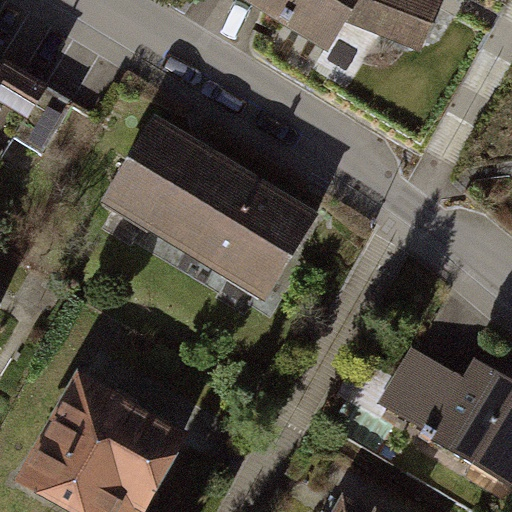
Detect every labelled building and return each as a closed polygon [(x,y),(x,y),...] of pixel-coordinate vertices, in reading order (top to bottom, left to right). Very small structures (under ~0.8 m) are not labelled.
[(357,0),(225,0),(327,55),(357,0)] [(429,49),(449,0),(394,0),(382,29),(429,49)] [(58,91),(0,55),(0,172),(5,176),(58,91)] [(317,229),(149,138),(101,226),(269,317),(317,229)] [(511,386),(439,343),(394,419),(511,489),(511,386)] [(168,511),(195,468),(78,398),(23,489),(60,511),(168,511)] [(369,511),(352,503),(347,511),(369,511)]
